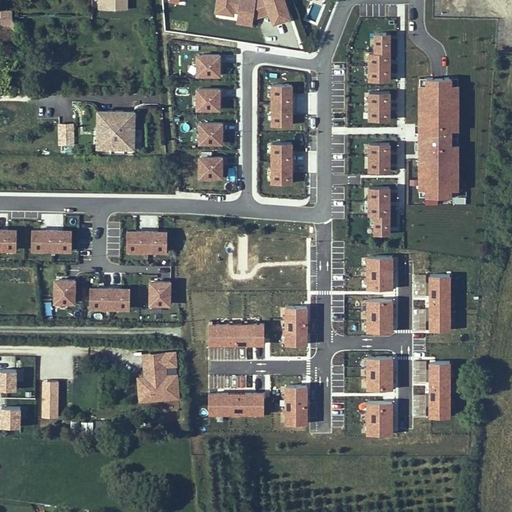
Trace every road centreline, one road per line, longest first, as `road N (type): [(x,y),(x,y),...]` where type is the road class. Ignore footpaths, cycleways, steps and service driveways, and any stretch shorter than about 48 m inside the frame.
road 1 (residential): [(246,209),(247,56),(322,65)]
road 2 (residential): [(246,209),(322,216),(322,65)]
road 3 (residential): [(99,202),(246,209)]
road 4 (unknown): [(0,93),(140,93)]
